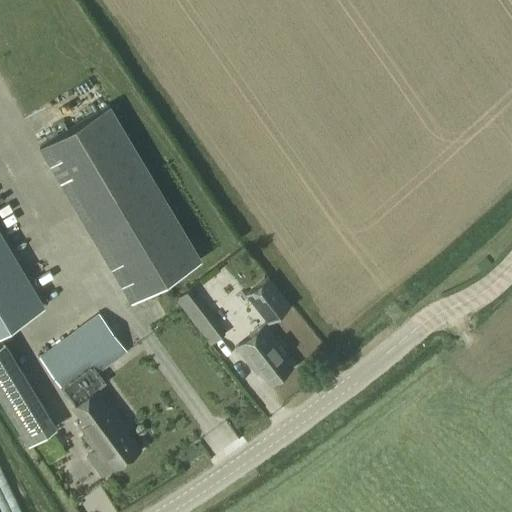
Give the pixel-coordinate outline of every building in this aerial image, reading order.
[(38,146),(130,301),(201,260),(108,106),(38,146)] [(0,325),(43,300),(0,232),(0,325)] [(225,267),(248,288),(265,269),(242,248),(225,267)] [(291,305),(268,276),(245,294),(268,323),(291,305)] [(226,333),(191,288),(175,299),(211,345),(226,333)] [(72,404),(76,401),(88,418),(81,422),(87,431),(84,433),(94,447),(97,445),(112,468),(140,449),(124,426),(127,424),(100,386),(105,382),(98,372),(127,352),(99,313),(39,357),(72,404)] [(264,325),(236,347),(258,374),(262,373),(270,384),(291,367),(282,355),(285,352),(279,344),(278,344),(264,325)] [(0,340),(0,407),(22,445),(55,426),(4,338),(0,340)]
